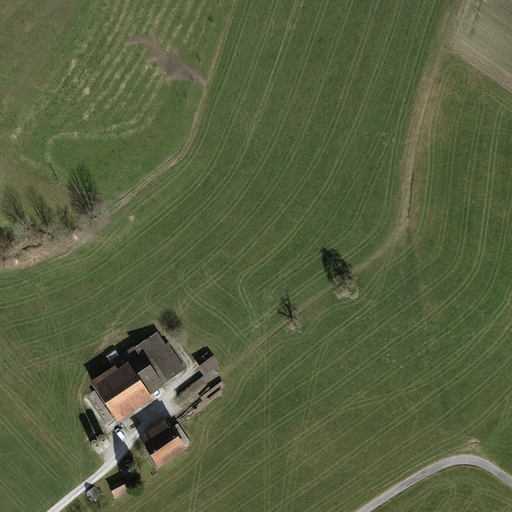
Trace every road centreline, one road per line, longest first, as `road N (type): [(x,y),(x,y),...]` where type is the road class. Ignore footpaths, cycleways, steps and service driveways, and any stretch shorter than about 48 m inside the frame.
road 1 (track): [(150,419),(178,408),(398,231),(421,118),(459,0)]
road 2 (residential): [(511,481),(465,458),(362,511)]
